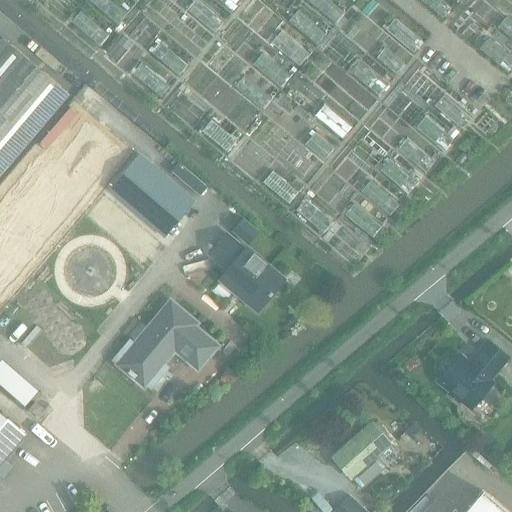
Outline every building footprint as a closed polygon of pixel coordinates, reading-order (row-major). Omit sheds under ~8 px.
[(108,0),(90,0),(89,1),(117,25),(126,15),(108,0)] [(195,0),(187,10),(215,33),(223,23),(195,0)] [(239,0),(218,0),(233,12),(241,2),(239,0)] [(326,0),(307,0),(336,24),(344,14),(326,0)] [(440,0),(420,0),(443,18),(451,9),(440,0)] [(80,12),(71,22),(99,46),(108,36),(80,12)] [(297,12),(289,22),(317,45),(325,36),(297,12)] [(394,19),(385,30),(413,54),(422,43),(394,19)] [(511,23),(506,19),(498,28),(511,39),(511,23)] [(279,34),(271,43),(300,67),(308,57),(279,34)] [(0,177),(70,95),(3,38),(0,41),(0,177)] [(511,59),(488,40),(480,49),(508,73),(511,68),(511,59)] [(159,43),(151,53),(179,76),(187,66),(159,43)] [(385,49),(377,58),(396,75),(404,65),(385,49)] [(262,54),(253,65),(281,88),(290,78),(262,54)] [(359,63),(351,73),(378,96),(387,86),(359,63)] [(141,64),(133,74),(161,97),(169,87),(141,64)] [(243,77),(235,87),(263,110),(271,100),(243,77)] [(443,96),(435,106),(463,129),(471,119),(443,96)] [(324,106),(315,116),(342,139),(351,128),(324,106)] [(425,117),(417,128),(444,151),(453,140),(425,117)] [(211,121),(202,132),(228,153),(237,142),(211,121)] [(314,134),(305,145),(324,161),(333,150),(314,134)] [(407,139),(398,149),(426,172),(434,162),(407,139)] [(27,152),(0,184),(0,229),(50,171),(27,152)] [(139,155),(112,186),(168,234),(195,203),(139,155)] [(389,161),(381,171),(408,194),(417,184),(389,161)] [(272,172),(263,183),(288,204),(298,193),(272,172)] [(370,182),(362,192),(389,215),(398,205),(370,182)] [(305,200),(296,211),(324,234),(333,223),(305,200)] [(353,205),(345,215),(372,238),(381,228),(353,205)] [(242,217),(230,231),(245,244),(257,230),(242,217)] [(226,235),(209,254),(228,270),(220,280),(234,291),(237,288),(260,308),(272,294),(270,293),(282,280),(246,249),(245,251),(226,235)] [(120,363),(119,365),(128,372),(127,373),(133,378),(134,377),(143,385),(147,381),(150,384),(164,368),(160,365),(174,348),(197,368),(215,346),(192,327),(195,324),(170,303),(138,342),(130,335),(112,357),(120,363)] [(459,356),(438,381),(471,409),(492,383),(489,381),(508,359),(487,342),(469,364),(459,356)] [(9,350),(0,361),(0,386),(24,407),(46,382),(9,350)] [(28,409),(38,418),(46,409),(35,400),(28,409)] [(0,413),(0,465),(25,435),(0,413)] [(371,423),(332,457),(352,479),(361,488),(386,467),(377,457),(391,445),(371,423)] [(414,424),(405,432),(411,439),(420,431),(414,424)] [(507,511),(483,492),(466,511),(507,511)]
